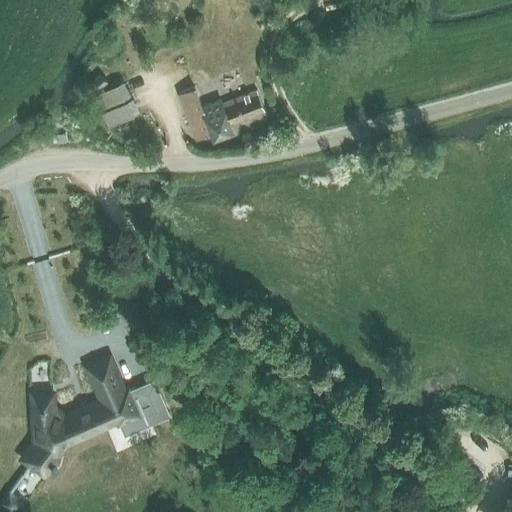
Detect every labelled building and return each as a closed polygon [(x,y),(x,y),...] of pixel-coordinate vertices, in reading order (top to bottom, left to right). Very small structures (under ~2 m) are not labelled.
[(101,75),(91,84),(98,92),(108,82),(101,75)] [(228,122),(263,110),(257,91),(222,103),(221,99),(202,106),(195,86),(178,91),(195,139),(210,134),(211,137),(231,130),(228,122)] [(170,348),(165,348),(167,378),(172,382),(181,371),(179,348),(173,348),(173,346),(170,346),(170,348)] [(109,357),(86,367),(101,401),(63,417),(54,411),(54,396),(31,395),(33,441),(23,455),(29,459),(27,462),(42,472),(52,465),(55,462),(56,451),(64,439),(116,420),(117,423),(136,415),(126,391),(123,392),(109,357)] [(10,488),(1,499),(12,509),(21,497),(10,488)]
